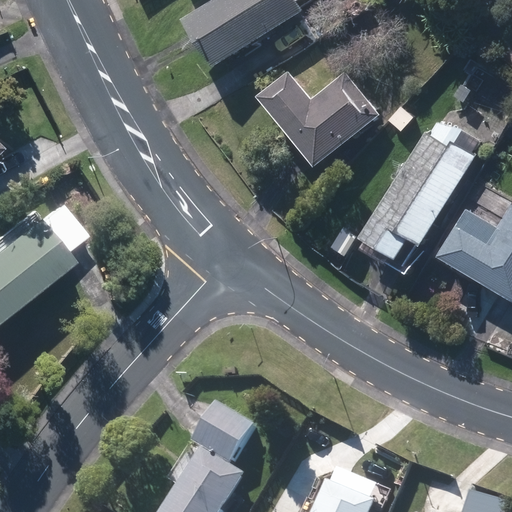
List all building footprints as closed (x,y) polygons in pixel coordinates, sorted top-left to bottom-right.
[(224,0),(189,23),(220,70),(306,13),(297,0),(224,0)] [(263,100),(321,169),(383,117),(348,76),(316,102),(293,75),(263,100)] [(414,239),(425,247),(481,155),(476,153),(480,147),(442,124),(434,137),(430,135),(368,238),(402,258),(414,239)] [(0,250),(0,321),(69,267),(61,256),(84,238),(60,208),(37,226),(35,223),(0,250)] [(445,259),(511,298),(511,214),(492,248),(462,230),(445,259)] [(256,425),(218,403),(195,442),(233,464),(256,425)] [(225,511),(248,476),(204,449),(165,511),(225,511)] [(373,511),(378,502),(329,481),(315,511),(373,511)]
